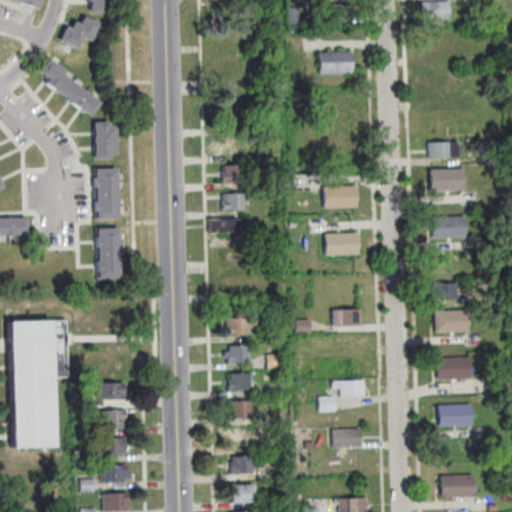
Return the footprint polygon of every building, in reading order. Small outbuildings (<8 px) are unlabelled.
[(42,0),(40,10),(6,0),(42,0)] [(108,0),(108,16),(91,16),(91,0),(108,0)] [(330,6),(345,5),(345,7),(350,6),(350,18),(345,18),(346,22),(330,23),(330,6)] [(422,6),(450,5),(450,21),(423,22),(422,6)] [(289,9),(300,9),(300,28),(290,28),(289,9)] [(218,15),(218,43),(240,43),(240,15),(218,15)] [(61,44),(67,30),(72,32),(75,25),(81,27),(84,20),(99,25),(92,43),(83,40),(79,51),(61,44)] [(456,51),(456,30),(424,30),(424,51),(456,51)] [(352,54),(353,76),(320,77),(319,55),(352,54)] [(92,119),(47,87),(50,82),(39,75),(48,62),(65,74),(62,78),(101,106),(92,119)] [(427,79),(460,77),(461,98),(428,100),(427,79)] [(221,112),(242,111),(243,128),(222,129),(221,112)] [(259,118),(272,118),(272,131),(259,132),(259,118)] [(96,144),(95,126),(109,125),(110,129),(116,129),(116,144),(96,144)] [(241,137),(218,137),(218,154),(241,154),(241,137)] [(458,142),(459,157),(430,158),(430,143),(458,142)] [(499,142),(499,164),(483,164),(482,143),(499,142)] [(96,163),(96,144),(116,144),(116,158),(111,159),(111,162),(96,163)] [(226,167),(244,166),(244,184),(223,184),(223,175),(226,175),(226,167)] [(431,172),(463,171),(464,193),(431,194),(431,172)] [(118,172),(119,221),(96,222),(95,173),(118,172)] [(293,175),(309,174),(309,191),(294,191),(293,175)] [(324,189),(356,188),(357,210),(325,211),(324,189)] [(245,194),(246,212),(225,213),(224,195),(245,194)] [(0,217),(25,215),(26,232),(0,233),(0,217)] [(433,219),(465,218),(465,240),(433,241),(433,219)] [(210,221),(245,220),(245,234),(210,235),(210,221)] [(98,233),(120,232),(121,282),(99,282),(98,233)] [(358,236),(358,257),(326,258),(326,237),(358,236)] [(430,275),(455,275),(455,256),(430,256),(430,275)] [(260,279),(224,279),(224,296),(260,296),(260,279)] [(433,285),(455,284),(455,298),(434,299),(433,285)] [(360,311),(361,326),(333,327),(333,312),(360,311)] [(435,314),(468,313),(468,333),(436,334),(435,314)] [(257,319),(258,329),(249,330),(249,337),(228,337),(227,319),(257,319)] [(7,322),(63,320),(64,377),(52,377),(54,447),(11,448),(7,322)] [(310,321),(310,334),(295,335),(295,321),(310,321)] [(230,348),(249,348),(249,363),(229,364),(229,359),(226,359),(226,356),(231,356),(230,348)] [(269,370),(268,357),(282,356),(282,370),(269,370)] [(437,361),(469,360),(470,380),(438,381),(437,361)] [(250,374),(250,392),(230,392),(229,383),(232,383),(231,375),(250,374)] [(364,382),(365,397),(342,398),(341,389),(333,390),(333,383),(364,382)] [(98,401),(97,384),(124,383),(124,400),(98,401)] [(335,398),(336,413),(318,413),(318,399),(335,398)] [(91,410),(78,410),(78,400),(91,399),(91,410)] [(250,402),(251,419),(230,419),(229,402),(250,402)] [(439,408),(471,407),(472,427),(440,428),(439,408)] [(100,430),(100,412),(123,411),(124,430),(100,430)] [(79,426),(91,426),(92,438),(80,438),(79,426)] [(251,430),(252,447),(233,448),(232,430),(251,430)] [(361,430),(361,447),(334,448),(333,431),(361,430)] [(122,456),(100,457),(99,439),(122,438),(122,456)] [(234,458),(253,457),(253,474),(232,475),(232,465),(234,465),(234,458)] [(99,466),(123,466),(123,482),(100,483),(99,466)] [(441,478),(473,477),(474,498),(442,499),(441,478)] [(79,480),(93,479),(93,493),(80,493),(79,480)] [(254,488),(255,506),(233,506),(233,489),(254,488)] [(127,494),(127,511),(103,511),(102,494),(127,494)] [(337,511),(337,500),(367,499),(367,511),(337,511)]
